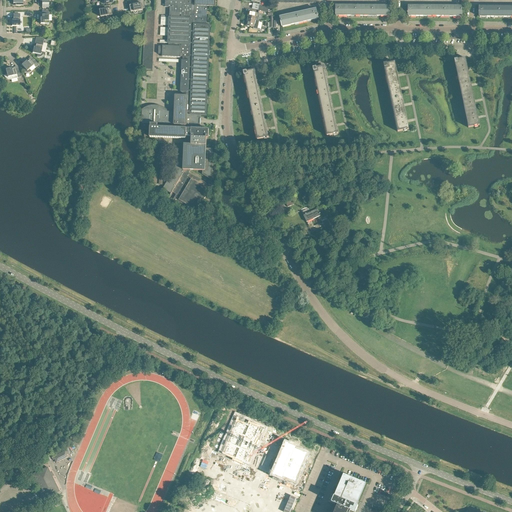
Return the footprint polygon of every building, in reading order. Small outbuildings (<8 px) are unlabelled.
[(138,11),(139,11),(143,10),(143,9),(145,8),(143,0),(142,0),(130,2),(130,5),(130,6),(131,6),(131,8),(130,8),(131,12),(132,12),(133,12),(134,13),(135,14),(136,14),(137,14),(137,13),(138,12),(138,11)] [(144,108),(141,110),(142,111),(141,129),(150,130),(150,132),(149,137),(186,139),(186,136),(191,137),(191,144),(184,144),(184,148),(184,151),(184,152),(184,155),(184,158),(183,158),(175,158),(175,157),(174,157),(174,169),(174,170),(174,171),(173,171),(162,190),(163,189),(171,193),(170,195),(172,192),(176,195),(172,201),(187,209),(189,206),(197,211),(210,190),(211,188),(211,194),(212,186),(211,186),(205,182),(189,173),(190,171),(190,170),(202,171),(202,174),(211,180),(211,181),(212,181),(212,180),(214,181),(214,171),(212,171),(212,168),(213,149),(206,148),(206,145),(206,142),(206,141),(206,138),(208,138),(209,129),(200,129),(200,127),(199,127),(199,126),(199,115),(201,116),(201,115),(207,115),(209,48),(210,25),(206,25),(207,6),(216,7),(215,0),(165,0),(165,4),(165,7),(170,7),(169,17),(168,17),(167,44),(167,47),(160,46),(158,46),(158,54),(162,54),(162,56),(180,57),(180,56),(183,56),(183,60),(182,60),(181,92),(181,95),(175,95),(174,112),(168,112),(165,109),(162,107),(159,106),(155,106),(154,106),(152,106),(151,106),(148,106),(144,108)] [(99,7),(101,15),(101,17),(106,16),(106,17),(107,18),(108,18),(109,18),(110,17),(111,16),(111,15),(112,15),(113,15),(112,11),(111,11),(111,9),(112,9),(112,8),(111,8),(111,5),(99,7)] [(389,16),(389,6),(389,7),(337,7),(337,5),(336,5),(336,7),(335,7),(335,13),(336,13),(336,16),(389,16)] [(462,16),(462,6),(461,6),(409,6),(409,7),(407,7),(407,13),(409,13),(409,16),(462,16)] [(511,17),(511,6),(480,6),(479,8),(478,8),(478,14),(479,14),(479,17),(511,17)] [(317,15),(316,9),(315,9),(316,10),(281,18),(281,16),(280,17),(283,27),(318,19),(317,16),(319,16),(318,15),(318,14),(317,15)] [(49,11),(42,11),(42,17),(40,17),(40,24),(46,24),(47,25),(48,25),(49,25),(49,24),(50,23),(49,22),(48,21),(49,11)] [(260,14),(257,14),(257,13),(249,12),(248,19),(258,21),(260,14)] [(12,19),(12,23),(11,23),(10,24),(10,25),(11,26),(12,26),(20,26),(20,14),(13,14),(13,19),(12,19)] [(259,21),(258,21),(248,19),(246,26),(253,27),(253,29),(258,30),(258,29),(259,21)] [(37,57),(38,57),(40,57),(41,56),(43,55),(44,54),(44,52),(41,52),(44,39),(37,38),(36,46),(34,46),(32,53),(37,54),(37,57)] [(27,60),(22,65),(25,69),(23,70),(23,71),(24,72),(25,72),(26,73),(28,73),(29,73),(30,72),(31,72),(32,71),(30,69),(34,65),(36,67),(39,65),(32,58),(28,61),(27,60)] [(458,60),(454,60),(468,128),(477,126),(478,127),(478,126),(480,125),(479,124),(466,62),(466,58),(458,60)] [(387,63),(384,64),(398,132),(407,130),(407,131),(407,130),(409,129),(396,66),(395,62),(387,64),(387,63)] [(316,65),(315,65),(316,68),(313,68),(327,136),(336,134),(337,135),(337,134),(338,134),(325,70),(325,66),(321,67),(319,64),(316,65)] [(21,70),(19,70),(18,68),(13,69),(13,67),(6,69),(7,74),(4,75),(4,77),(5,78),(7,79),(8,79),(10,80),(11,79),(21,77),(20,76),(23,75),(21,70)] [(247,72),(244,72),(258,140),(267,138),(267,139),(267,138),(269,138),(256,74),(255,70),(252,71),(249,68),(246,69),(247,72)] [(296,211),(291,213),(299,232),(314,226),(315,228),(324,224),(320,214),(323,213),(319,202),(316,204),(313,195),(292,203),(296,211)] [(223,446),(221,451),(226,453),(231,456),(235,458),(235,459),(243,462),(243,461),(246,462),(248,462),(250,464),(257,446),(258,445),(265,428),(252,422),(252,421),(236,415),(232,425),(232,426),(223,446)] [(275,469),(273,473),(276,474),(276,476),(283,479),(284,477),(286,479),(288,479),(293,481),(294,478),(297,479),(306,456),(304,455),(305,453),(296,449),(297,447),(289,444),(288,446),(285,445),(283,450),(282,453),(279,459),(278,463),(276,467),(275,469)] [(53,457),(56,463),(68,457),(65,451),(53,457)] [(47,467),(32,475),(42,495),(41,495),(43,499),(59,491),(47,467)] [(344,474),(335,496),(334,496),(332,502),(336,504),(332,511),(349,511),(350,510),(355,511),(358,506),(357,505),(366,484),(360,481),(361,480),(354,477),(353,478),(344,474)]
